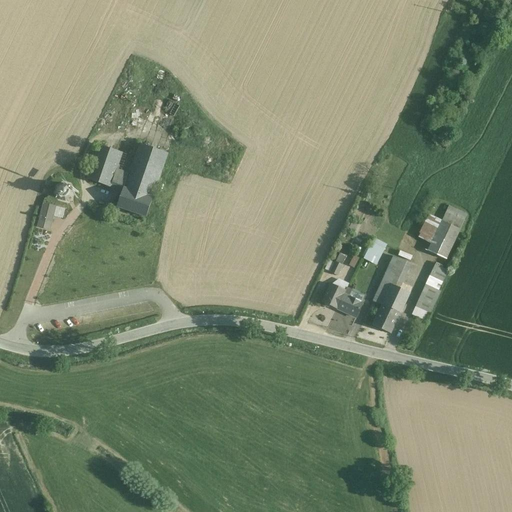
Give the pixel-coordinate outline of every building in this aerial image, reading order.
[(151,72),(126,124),(142,131),(147,121),(157,125),(162,114),(159,112),(173,81),(151,72)] [(167,154),(139,144),(134,157),(124,186),(153,196),(167,154)] [(98,145),(87,179),(111,188),(122,153),(98,145)] [(122,153),(111,188),(122,192),(124,186),(134,157),(122,153)] [(70,189),(63,186),(56,191),(55,196),(57,203),(65,206),(71,201),(73,196),(70,189)] [(153,196),(124,186),(122,192),(116,209),(145,218),(153,196)] [(55,207),(43,204),(39,220),(52,223),(55,207)] [(467,214),(450,206),(442,222),(460,230),(467,214)] [(428,216),(418,238),(431,244),(441,222),(428,216)] [(442,222),(441,222),(431,244),(427,251),(446,260),(460,230),(442,222)] [(416,241),(405,236),(395,257),(406,262),(416,241)] [(371,244),(364,258),(375,265),(383,250),(371,244)] [(337,261),(343,263),(345,256),(338,254),(337,261)] [(353,256),(350,265),(354,267),(358,257),(353,256)] [(335,262),(330,273),(337,276),(342,265),(335,262)] [(448,271),(435,265),(430,277),(442,283),(448,271)] [(442,283),(430,277),(426,285),(438,291),(442,283)] [(364,281),(355,278),(351,288),(359,291),(364,281)] [(330,284),(322,301),(337,309),(344,294),(346,291),(330,284)] [(393,284),(384,304),(402,312),(411,293),(393,284)] [(426,285),(416,307),(431,314),(441,292),(438,291),(426,285)] [(362,304),(348,297),(349,297),(344,294),(337,309),(356,318),(362,304)] [(402,312),(384,304),(375,323),(393,332),(402,312)]
